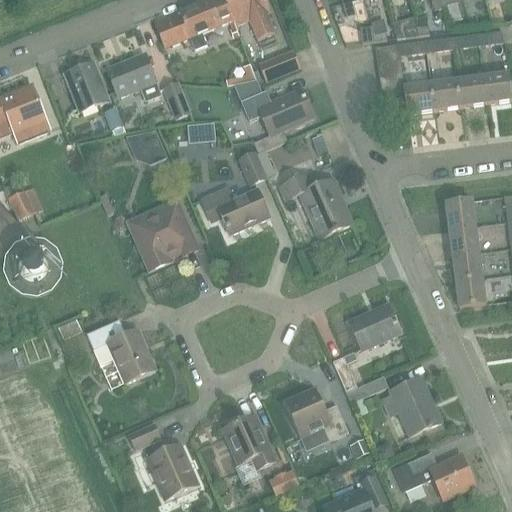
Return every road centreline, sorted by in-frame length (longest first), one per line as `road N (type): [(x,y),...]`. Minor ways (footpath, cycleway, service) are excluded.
road 1 (residential): [(290,316),(238,298),(180,323),(210,390),(269,364)]
road 2 (residential): [(511,493),(414,264)]
road 3 (residential): [(377,171),(311,0)]
road 4 (tertiary): [(0,60),(151,0)]
road 5 (residential): [(377,171),(511,154)]
road 6 (residential): [(290,316),(414,264)]
